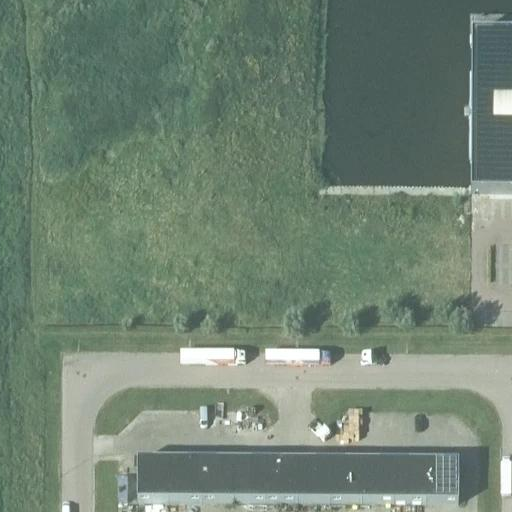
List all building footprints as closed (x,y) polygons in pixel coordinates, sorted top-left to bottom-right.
[(511,35),(470,36),(470,196),(511,196),(511,35)] [(169,505),(169,463),(136,463),(136,505),(169,505)] [(169,463),(169,505),(201,505),(201,463),(169,463)] [(233,464),(201,463),(201,505),(233,505),(233,464)] [(265,464),(233,464),(233,505),(265,505),(265,464)] [(297,464),(265,464),(265,505),(297,506),(297,464)] [(329,464),(297,464),(297,506),(329,506),(329,464)] [(329,464),(329,506),(361,506),(361,464),(329,464)] [(393,465),(361,464),(361,506),(393,506),(393,465)] [(393,465),(393,506),(425,506),(425,465),(393,465)] [(458,465),(425,465),(425,506),(457,506),(458,465)]
